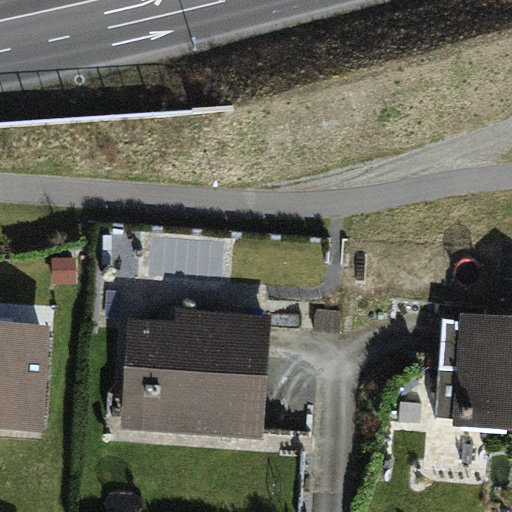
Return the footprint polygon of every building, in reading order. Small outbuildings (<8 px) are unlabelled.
[(429,307),(393,304),(392,321),(427,324),(429,307)] [(339,334),(340,311),(315,310),(314,333),(339,334)] [(179,332),(133,329),(129,395),(158,397),(156,425),(259,432),(265,338),(217,335),(218,323),(216,320),(183,317),(180,320),(179,332)] [(511,325),(443,321),(436,418),(511,423),(511,325)] [(42,332),(0,328),(0,424),(36,427),(42,332)]
